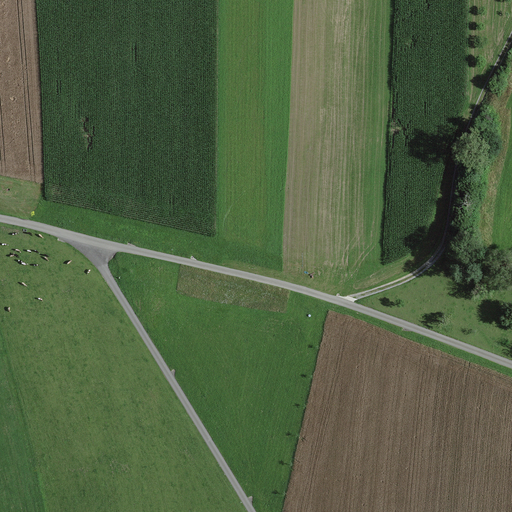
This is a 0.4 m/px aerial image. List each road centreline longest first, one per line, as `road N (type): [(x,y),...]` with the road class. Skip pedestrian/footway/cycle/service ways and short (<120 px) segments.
road 1 (unclassified): [(0,223),(307,290),(511,365)]
road 2 (track): [(343,303),(434,266),(475,121),(511,45)]
